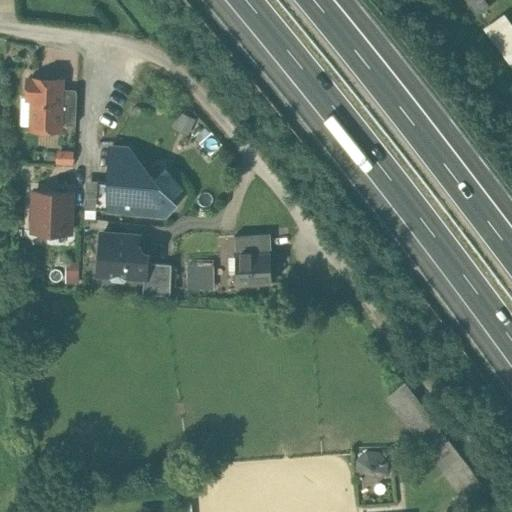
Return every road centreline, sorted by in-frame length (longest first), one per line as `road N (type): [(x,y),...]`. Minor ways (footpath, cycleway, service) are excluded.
road 1 (residential): [(0,29),(133,46),(176,72),(511,503)]
road 2 (motorway): [(249,0),(511,335)]
road 3 (motorway): [(511,249),(318,0)]
